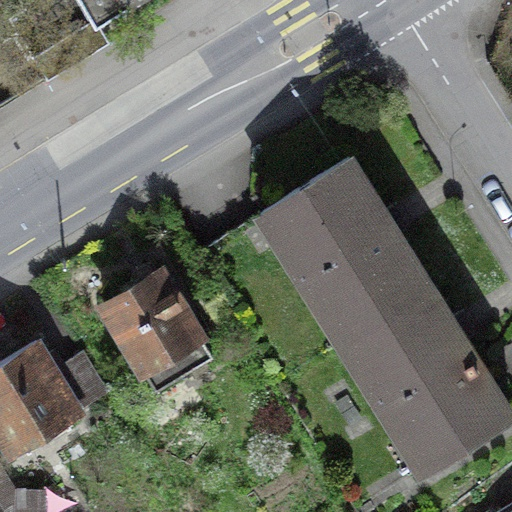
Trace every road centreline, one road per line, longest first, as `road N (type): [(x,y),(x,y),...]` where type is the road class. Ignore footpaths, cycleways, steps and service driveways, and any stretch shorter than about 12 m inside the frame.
road 1 (tertiary): [(0,222),(347,0)]
road 2 (residential): [(511,204),(376,0)]
